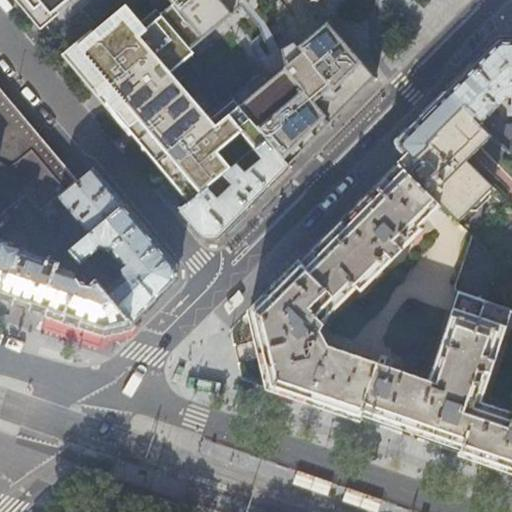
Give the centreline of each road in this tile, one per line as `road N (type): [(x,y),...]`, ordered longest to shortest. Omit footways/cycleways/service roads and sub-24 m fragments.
road 1 (tertiary): [(218,282),(497,0)]
road 2 (primary): [(471,511),(110,390)]
road 3 (residential): [(0,25),(218,282)]
road 4 (tertiary): [(110,390),(218,282)]
road 5 (primary): [(40,462),(171,511)]
